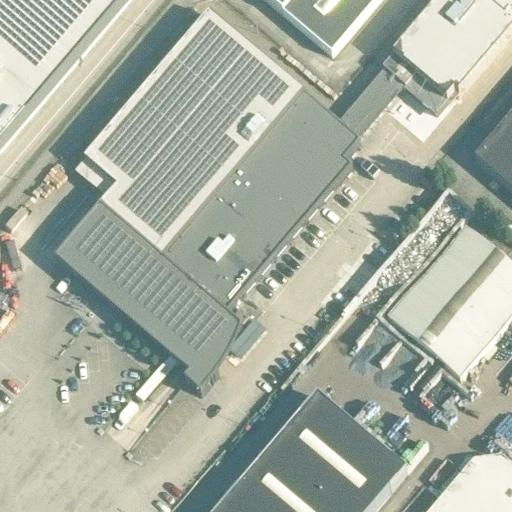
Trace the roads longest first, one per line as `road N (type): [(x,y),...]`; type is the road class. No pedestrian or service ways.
road 1 (unknown): [(386,511),(441,437),(357,356),(332,358)]
road 2 (unknown): [(332,358),(197,511)]
